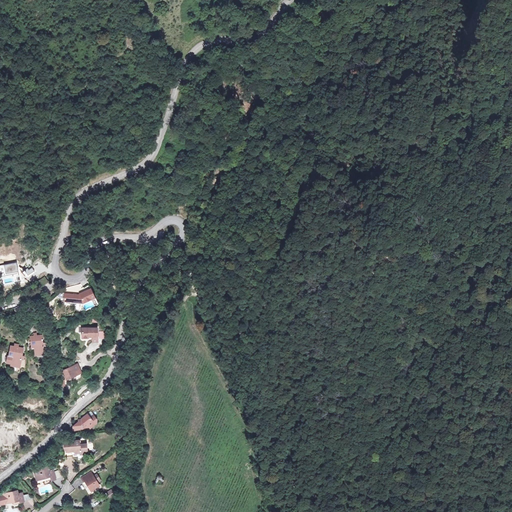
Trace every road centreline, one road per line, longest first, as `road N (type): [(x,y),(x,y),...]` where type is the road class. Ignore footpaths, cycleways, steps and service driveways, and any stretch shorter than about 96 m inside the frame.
road 1 (tertiary): [(0,477),(47,441),(109,374),(143,277),(183,229),(171,218),(148,234),(103,239),(83,273),(59,276)]
road 2 (tertiary): [(59,276),(56,256),(72,202),(151,155),(193,51),(211,40),(257,38),(287,0)]
road 3 (track): [(123,331),(181,276),(193,280),(231,328),(309,511)]
